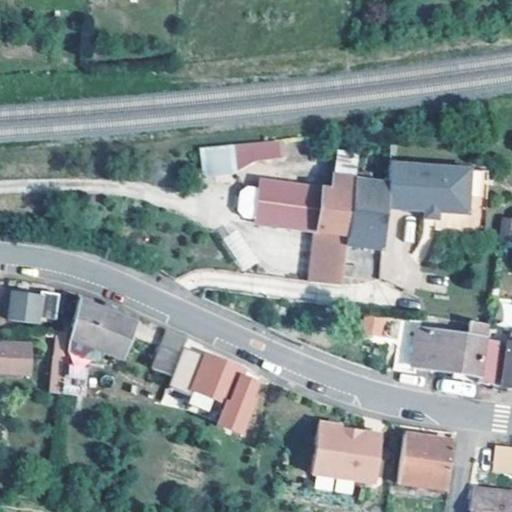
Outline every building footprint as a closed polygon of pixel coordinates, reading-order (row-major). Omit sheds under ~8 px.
[(279,139),(199,146),(201,170),(281,163),(279,139)] [(328,189),(256,180),(255,188),(251,218),(250,221),(312,230),(305,282),(336,286),(341,248),(342,238),(349,173),(351,152),(333,150),(328,189)] [(468,169),(388,163),(386,177),(383,211),(419,214),(419,220),(435,222),(436,216),(465,217),(468,169)] [(349,173),(342,238),(379,242),(383,211),(386,177),(349,173)] [(251,218),(255,188),(243,186),(236,191),(234,209),(239,216),(251,218)] [(511,220),(502,219),(498,239),(511,240),(511,220)] [(238,229),(222,237),(240,271),(256,262),(238,229)] [(56,294),(10,286),(5,318),(35,323),(37,319),(51,322),(56,294)] [(73,299),(60,296),(57,311),(69,314),(73,299)] [(85,346),(99,309),(75,299),(67,339),(85,346)] [(120,309),(102,302),(99,309),(132,322),(135,316),(120,309)] [(132,322),(99,309),(85,346),(98,350),(117,357),(132,322)] [(376,319),(363,318),(360,336),(373,338),(376,319)] [(483,325),(465,323),(463,338),(418,331),(414,367),(476,377),(475,382),(493,385),(500,343),(481,340),(483,325)] [(150,369),(168,376),(179,347),(182,336),(174,332),(165,328),(150,369)] [(64,329),(55,329),(52,354),(62,355),(64,329)] [(81,354),(85,346),(67,339),(65,349),(81,354)] [(511,387),(511,344),(505,343),(499,385),(511,387)] [(0,374),(27,377),(28,347),(0,344),(0,374)] [(98,350),(85,346),(81,354),(95,360),(98,350)] [(168,376),(164,387),(189,396),(192,388),(223,402),(226,403),(237,374),(239,370),(179,347),(168,376)] [(62,355),(52,354),(48,392),(57,393),(62,355)] [(78,358),(64,357),(57,393),(57,394),(73,396),(78,358)] [(253,381),(237,374),(226,403),(223,402),(216,420),(214,424),(236,433),(249,399),(246,398),(253,381)] [(184,408),(216,420),(223,402),(192,388),(189,396),(184,408)] [(308,471),(370,481),(378,433),(338,427),(339,424),(316,421),(308,471)] [(450,440),(400,433),(393,483),(443,489),(450,440)] [(511,454),(490,454),(489,473),(511,473),(511,454)] [(472,511),(511,511),(511,492),(473,491),(472,511)]
